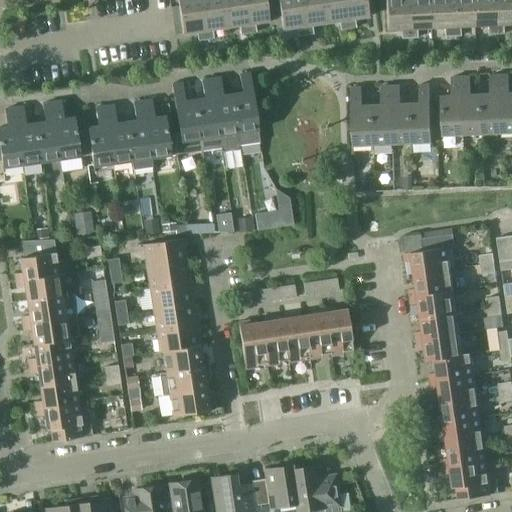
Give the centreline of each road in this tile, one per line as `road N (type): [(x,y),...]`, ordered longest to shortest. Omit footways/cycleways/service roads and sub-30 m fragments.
road 1 (residential): [(5,470),(237,439)]
road 2 (residential): [(349,422),(380,416),(401,388),(376,241)]
road 3 (residential): [(237,439),(208,243)]
road 4 (residential): [(0,52),(164,28),(160,0)]
